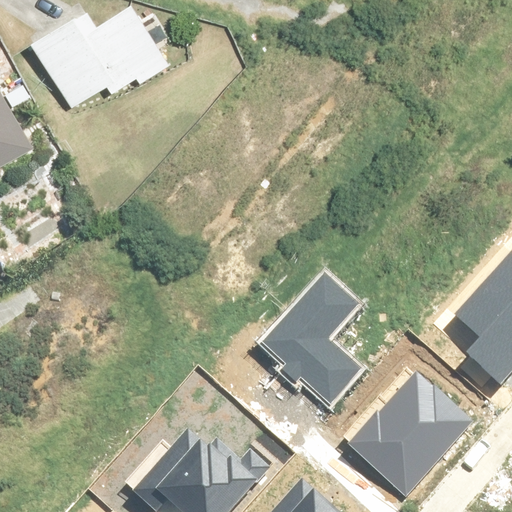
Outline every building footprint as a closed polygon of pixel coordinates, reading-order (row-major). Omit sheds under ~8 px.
[(91,11),(82,16),(78,7),(33,32),(73,105),(111,84),(114,89),(140,75),(143,79),(170,65),(135,2),(97,22),(91,11)] [(0,177),(5,174),(0,163),(0,162),(34,144),(0,81),(0,177)] [(511,283),(511,277),(491,259),(437,321),(456,338),(442,354),(480,386),(511,348),(511,305),(501,297),(511,283)] [(344,315),(306,283),(254,343),(327,405),(354,374),(319,344),(344,315)] [(456,427),(398,377),(334,451),(392,501),(456,427)] [(160,438),(113,494),(134,511),(149,511),(152,508),(156,511),(210,511),(235,484),(211,464),(202,474),(160,438)] [(306,511),(274,484),(249,511),(306,511)]
